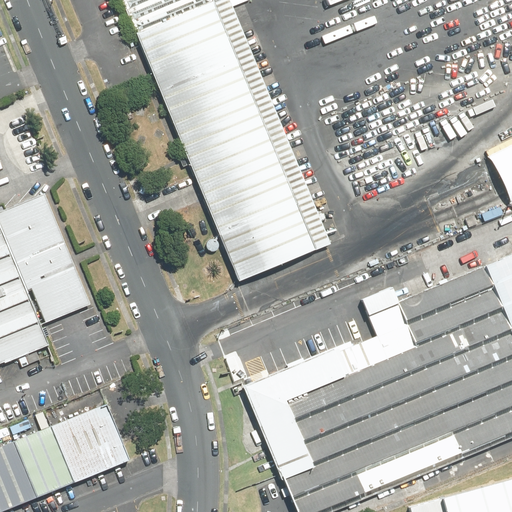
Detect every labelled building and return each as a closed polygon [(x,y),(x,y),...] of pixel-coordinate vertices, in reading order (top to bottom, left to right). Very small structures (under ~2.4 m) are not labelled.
[(315,250),(211,0),(121,0),(238,281),(315,250)] [(511,167),(510,163),(487,173),(491,181),(511,171),(511,167)] [(492,192),(487,177),(424,200),(438,238),(494,218),(490,207),(497,204),(495,200),(509,195),(506,187),(492,192)] [(42,196),(0,213),(0,236),(23,293),(29,291),(43,325),(88,307),(42,196)] [(0,236),(0,364),(1,364),(2,366),(46,347),(45,346),(23,293),(0,236)] [(511,254),(485,266),(511,331),(511,254)] [(243,385),(295,511),(313,511),(511,430),(511,331),(485,266),(367,315),(375,335),(353,345),(337,308),(270,336),(277,352),(267,356),(273,372),(243,385)] [(23,403),(3,411),(7,421),(27,413),(23,403)] [(104,408),(11,445),(33,500),(127,463),(104,408)] [(0,448),(0,511),(2,511),(33,500),(11,445),(0,448)] [(511,511),(511,477),(441,497),(445,511),(511,511)] [(445,511),(441,497),(407,507),(408,511),(445,511)]
